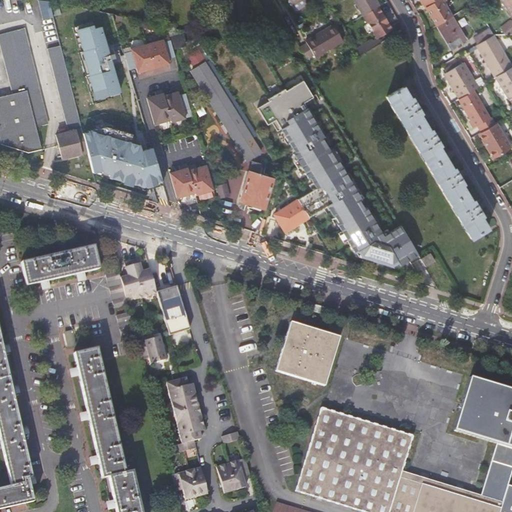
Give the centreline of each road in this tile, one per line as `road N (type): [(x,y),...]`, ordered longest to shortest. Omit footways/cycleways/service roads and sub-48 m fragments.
road 1 (tertiary): [(479,331),(0,182)]
road 2 (residential): [(402,0),(421,27),(418,65),(507,236),(479,331)]
